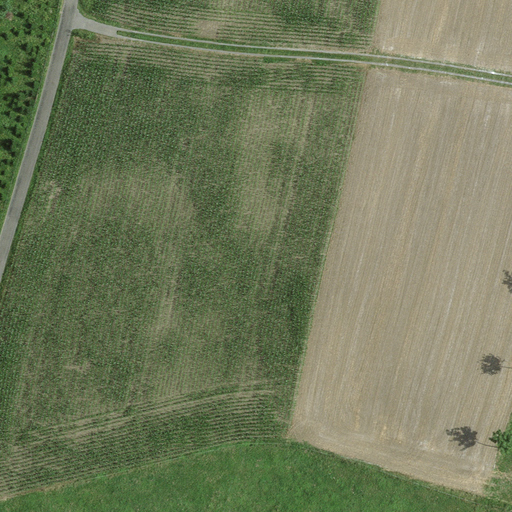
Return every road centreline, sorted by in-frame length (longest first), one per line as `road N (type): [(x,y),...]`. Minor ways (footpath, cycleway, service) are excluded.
road 1 (track): [(511,77),(122,32),(68,17)]
road 2 (track): [(71,0),(0,252)]
